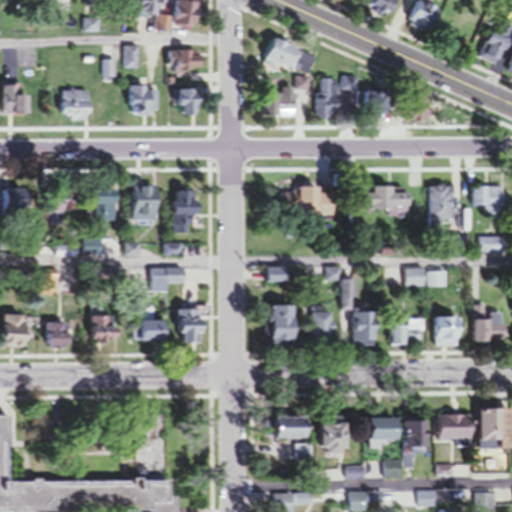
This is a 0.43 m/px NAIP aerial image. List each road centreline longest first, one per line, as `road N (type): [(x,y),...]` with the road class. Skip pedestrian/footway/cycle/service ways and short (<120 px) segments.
road 1 (residential): [(511,373),(0,379)]
road 2 (residential): [(233,511),(230,0)]
road 3 (residential): [(511,148),(0,150)]
road 4 (primary): [(511,106),(270,0)]
